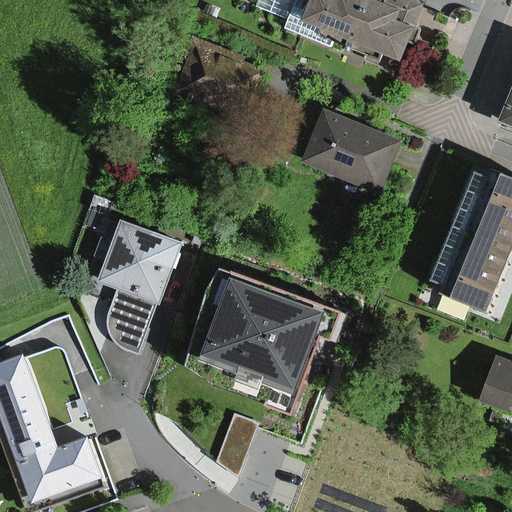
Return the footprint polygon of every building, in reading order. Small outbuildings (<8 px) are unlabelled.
[(298,0),(293,15),(343,35),(337,50),(392,72),(419,4),(410,0),(298,0)] [(260,72),(188,44),(169,90),(242,119),(260,72)] [(511,80),(494,123),(511,130),(511,80)] [(395,139),(314,111),(295,166),(376,194),(395,139)] [(511,286),(511,182),(481,170),(434,291),(501,316),(511,286)] [(175,241),(115,219),(93,280),(153,302),(175,241)] [(350,316),(214,262),(171,370),(307,424),(350,316)] [(16,348),(0,353),(0,440),(24,506),(93,482),(77,437),(51,446),(16,348)] [(511,362),(490,354),(468,414),(511,429),(511,362)] [(219,461),(242,470),(262,419),(239,410),(219,461)]
